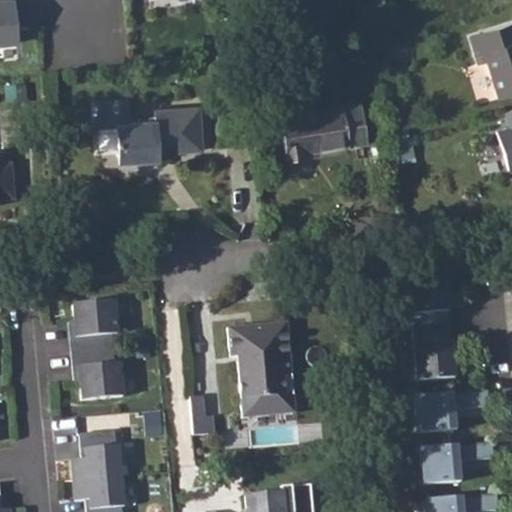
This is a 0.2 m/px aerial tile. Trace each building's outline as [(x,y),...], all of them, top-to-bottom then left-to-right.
[(0,50),(21,49),(14,1),(0,2),(0,50)] [(511,29),(468,41),(476,71),(485,68),(495,106),(511,101),(511,29)] [(276,105),(285,161),(305,157),(305,153),(346,146),(367,143),(360,103),(312,109),(311,100),(276,105)] [(155,115),(156,127),(130,128),(128,108),(97,110),(99,130),(116,130),(119,163),(128,171),(161,167),(161,159),(201,155),(198,112),(155,115)] [(258,146),(256,114),(236,116),(238,147),(258,146)] [(511,121),(506,123),(510,138),(495,142),(506,181),(511,179),(511,121)] [(0,203),(11,203),(8,168),(0,168),(0,203)] [(406,276),(409,315),(447,312),(444,273),(406,276)] [(79,329),(72,329),(74,360),(82,360),(84,394),(125,391),(122,356),(116,357),(113,326),(120,325),(117,292),(76,295),(79,329)] [(447,312),(409,315),(411,347),(450,344),(447,312)] [(289,324),(227,329),(230,359),(239,358),(246,418),(297,413),(289,324)] [(450,344),(411,347),(414,382),(452,379),(450,344)] [(413,396),(416,433),(455,430),(453,411),(487,408),(486,391),(413,396)] [(205,419),(192,420),(193,437),(216,435),(215,419),(205,419)] [(75,450),(78,492),(91,491),(92,499),(86,500),(87,511),(124,511),(124,500),(127,500),(122,440),(119,440),(118,426),(81,429),(82,442),(86,442),(87,449),(75,450)] [(418,449),(420,486),(459,483),(458,464),(492,461),(490,444),(418,449)] [(0,479),(0,511),(11,511),(11,505),(0,505),(0,497),(2,497),(0,479)] [(312,511),(310,488),(280,490),(281,496),(248,499),(249,511),(312,511)] [(423,499),(423,511),(487,511),(497,511),(496,494),(423,499)]
